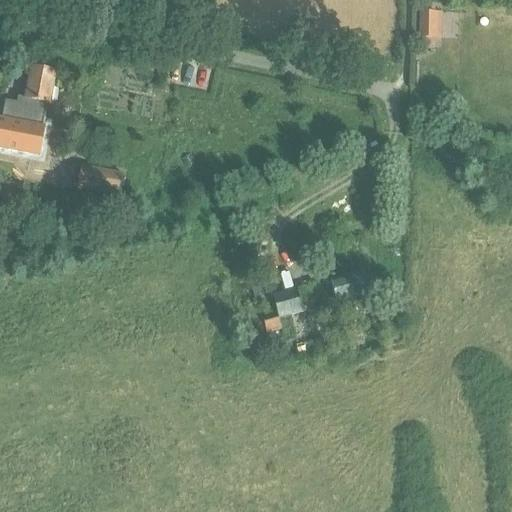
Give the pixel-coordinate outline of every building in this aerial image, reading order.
[(0,119),(0,149),(39,157),(45,128),(42,127),(47,104),(49,104),(55,73),(31,68),(25,98),(17,97),(16,103),(13,122),(1,120),(0,119)] [(125,95),(98,93),(97,116),(124,117),(125,95)] [(81,167),(77,188),(118,196),(122,175),(81,167)] [(354,309),(371,304),(363,272),(330,281),(336,304),(351,300),(354,309)] [(312,285),(271,296),(277,319),(278,320),(318,309),(312,285)] [(277,319),(263,323),(266,333),(281,329),(278,320),(277,319)]
